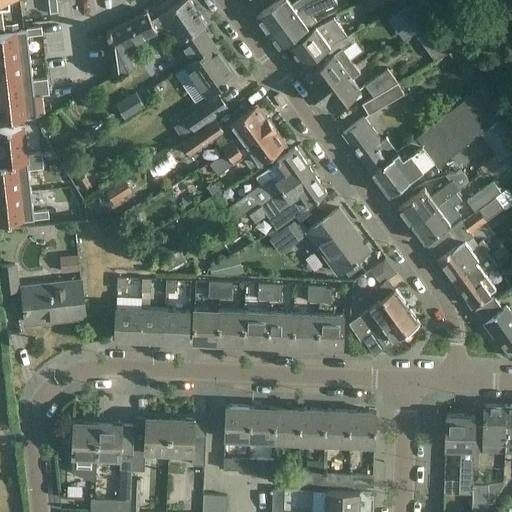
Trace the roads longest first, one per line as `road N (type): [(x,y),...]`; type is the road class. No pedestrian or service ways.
road 1 (residential): [(34,511),(33,403),(50,377),(394,369)]
road 2 (residential): [(221,0),(473,339)]
road 3 (residential): [(393,511),(394,369)]
